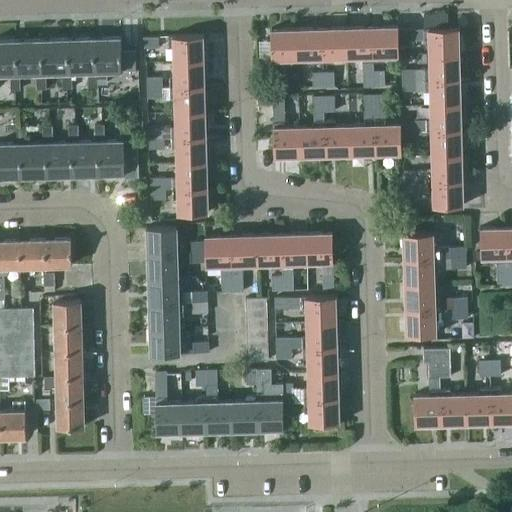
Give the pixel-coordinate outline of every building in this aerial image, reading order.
[(396,25),(371,26),(372,61),(383,60),(383,55),(397,55),(397,40),(410,39),(410,28),(396,29),(396,25)] [(332,57),(346,56),(346,26),(320,27),(321,62),(332,61),(332,57)] [(372,85),(372,69),(372,61),(371,26),(346,26),(346,56),(362,56),(362,85),(372,85)] [(281,58),(296,57),(295,27),(270,28),(271,63),(281,63),(281,58)] [(310,62),(321,62),(320,27),(295,27),(296,57),(310,57),(310,62)] [(422,28),(410,28),(410,39),(428,39),(428,53),(458,52),(457,27),(422,28)] [(171,61),(203,60),(202,35),(166,36),(167,48),(171,48),(171,61)] [(120,36),(93,37),(94,71),(88,71),(89,88),(99,87),(98,82),(105,82),(104,71),(121,70),(120,36)] [(88,71),(94,71),(93,37),(67,38),(68,72),(62,72),(62,88),(72,88),(72,72),(88,71)] [(142,37),(142,48),(157,48),(157,37),(142,37)] [(67,38),(41,39),(42,72),(36,73),(37,88),(46,88),(46,73),(62,72),(68,72),(67,38)] [(16,40),(17,73),(11,74),(11,89),(21,89),(20,73),(36,73),(42,72),(41,39),(16,40)] [(17,73),(16,40),(0,40),(0,73),(11,74),(17,73)] [(417,79),(459,77),(458,52),(428,53),(429,68),(402,69),(402,79),(417,79)] [(167,77),(168,87),(203,86),(203,60),(171,61),(172,77),(167,77)] [(384,69),(372,69),(372,85),(385,84),(384,69)] [(322,71),(312,71),(312,87),(323,86),(322,71)] [(333,71),(322,71),(323,86),(333,86),(333,71)] [(272,72),(272,88),(282,87),(282,72),(272,72)] [(145,88),(162,87),(161,77),(145,78),(145,88)] [(459,77),(417,79),(402,79),(402,90),(429,90),(429,104),(460,103),(459,77)] [(168,87),(162,87),(145,88),(146,98),(173,98),(173,112),(204,111),(203,86),(168,87)] [(374,109),(386,109),(386,94),(374,95),(374,109)] [(333,95),(323,96),(323,111),(333,111),(333,95)] [(363,95),(364,109),(374,109),(374,95),(363,95)] [(324,155),(323,120),(323,111),(323,96),(311,96),(312,125),(298,125),(299,156),(324,155)] [(272,97),(272,112),(283,112),(283,97),(272,97)] [(400,130),(461,128),(460,103),(429,104),(430,119),(399,119),(399,123),(400,130)] [(374,119),(374,109),(364,109),(364,123),(363,123),(349,124),(350,155),(375,154),(374,123),(374,119)] [(374,119),(374,123),(375,154),(400,154),(400,141),(400,130),(399,123),(387,123),(387,118),(386,109),(374,109),(374,119)] [(204,137),(204,111),(173,112),(173,127),(147,127),(147,138),(163,137),(169,137),(204,137)] [(333,120),(323,120),(324,155),(350,155),(349,124),(334,124),(333,120)] [(274,156),(299,156),(298,125),(287,125),(286,121),(273,121),(274,156)] [(103,140),(105,174),(115,173),(115,179),(138,179),(138,138),(129,138),(129,123),(127,123),(116,123),(116,140),(103,140)] [(79,174),(105,174),(103,140),(103,124),(94,124),(94,140),(78,141),(79,174)] [(53,175),(79,174),(78,141),(77,125),(75,125),(67,125),(68,141),(52,141),(53,175)] [(0,176),(27,175),(26,142),(26,126),(16,126),(16,143),(0,143),(0,176)] [(42,142),(26,142),(27,175),(53,175),(52,141),(51,126),(42,126),(42,142)] [(431,140),(431,154),(461,153),(461,128),(400,130),(400,141),(431,140)] [(163,137),(147,138),(147,148),(163,148),(163,137)] [(174,148),(175,162),(205,162),(204,137),(169,137),(170,148),(174,148)] [(404,180),(427,180),(462,179),(461,153),(431,154),(431,170),(419,170),(404,170),(404,180)] [(408,166),(427,166),(428,157),(408,156),(408,166)] [(171,187),(171,188),(205,187),(205,162),(175,162),(175,177),(148,177),(148,188),(164,188),(171,187)] [(427,180),(404,180),(405,190),(420,190),(420,191),(432,190),(432,205),(463,204),(462,179),(427,180)] [(206,213),(205,187),(171,188),(171,199),(176,199),(176,213),(206,213)] [(164,199),(164,188),(148,188),(148,199),(164,199)] [(505,224),(480,224),(480,256),(494,256),(495,269),(496,284),(507,284),(506,259),(505,224)] [(145,228),(145,253),(180,252),(180,242),(176,242),(175,227),(145,228)] [(402,232),(403,258),(465,256),(465,246),(433,247),(432,231),(402,232)] [(281,268),(282,275),(282,290),(292,290),(291,263),(307,263),(306,232),(280,233),(281,268)] [(306,232),(307,263),(320,263),(320,267),(321,267),(321,274),(332,274),(331,232),(306,232)] [(269,269),(281,268),(280,233),(255,234),(256,265),(269,264),(269,269)] [(231,292),(230,265),(230,234),(204,235),(204,240),(205,251),(205,262),(205,266),(220,265),(220,277),(220,292),(231,292)] [(230,234),(230,265),(231,292),(241,292),(241,265),(256,265),(255,234),(230,234)] [(70,238),(45,239),(46,265),(71,264),(70,238)] [(45,239),(20,240),(20,266),(46,265),(45,239)] [(20,240),(0,240),(0,273),(4,274),(4,275),(8,275),(8,266),(20,266),(20,240)] [(204,240),(189,241),(189,251),(205,251),(204,240)] [(205,251),(189,251),(189,252),(190,261),(190,262),(205,262),(205,251)] [(189,252),(180,252),(145,253),(146,278),(176,277),(176,263),(180,263),(180,262),(190,261),(189,252)] [(403,258),(403,283),(434,282),(433,268),(466,267),(465,256),(403,258)] [(43,272),(43,285),(54,284),(54,272),(43,272)] [(321,274),(322,289),(333,289),(333,274),(332,274),(321,274)] [(270,291),(282,290),(282,275),(270,275),(270,291)] [(181,302),(191,302),(206,302),(206,291),(190,292),(177,292),(176,277),(146,278),(147,303),(181,302)] [(439,297),(434,297),(434,282),(403,283),(404,309),(440,308),(439,297)] [(305,307),(305,322),(335,321),(335,295),(274,297),(274,308),(305,307)] [(466,296),(451,297),(451,307),(467,307),(466,296)] [(244,298),(244,307),(266,306),(266,297),(244,298)] [(53,301),(54,326),(81,325),(80,300),(53,301)] [(147,303),(147,329),(178,328),(178,314),(182,313),(181,302),(147,303)] [(206,302),(191,302),(191,313),(207,312),(206,302)] [(266,317),(266,306),(244,307),(245,317),(266,317)] [(467,307),(451,307),(452,318),(467,318),(467,307)] [(0,309),(0,320),(32,319),(32,308),(0,309)] [(440,308),(404,309),(405,334),(435,333),(435,318),(440,318),(440,308)] [(245,317),(245,328),(266,327),(266,317),(245,317)] [(0,320),(0,331),(33,331),(32,319),(0,320)] [(301,347),(336,346),(335,321),(305,322),(305,337),(274,337),(275,348),(290,348),(290,347),(301,347)] [(54,326),(54,351),(81,350),(81,325),(54,326)] [(245,328),(245,339),(266,338),(266,327),(245,328)] [(178,328),(147,329),(148,354),(208,352),(207,342),(179,342),(178,328)] [(0,331),(0,342),(33,341),(33,331),(0,331)] [(245,339),(245,350),(267,349),(266,338),(245,339)] [(0,342),(0,352),(33,352),(33,341),(0,342)] [(306,359),(306,373),(337,372),(336,346),(301,347),(302,359),(306,359)] [(290,358),(290,348),(275,348),(275,358),(290,358)] [(438,377),(437,348),(423,348),(423,362),(427,362),(428,393),(413,393),(414,423),(440,423),(439,393),(438,377)] [(449,348),(437,348),(438,377),(449,376),(449,348)] [(245,350),(246,360),(267,360),(267,349),(245,350)] [(54,351),(55,376),(82,375),(81,350),(54,351)] [(0,352),(0,364),(34,363),(33,352),(0,352)] [(479,375),(489,375),(489,360),(479,360),(479,375)] [(499,360),(489,360),(489,375),(500,375),(499,360)] [(0,364),(0,376),(8,376),(34,375),(34,363),(0,364)] [(245,384),(255,384),(255,368),(245,368),(245,384)] [(255,368),(255,384),(256,394),(256,429),(282,428),(282,414),(283,413),(283,398),(282,398),(282,383),(271,383),(271,368),(255,368)] [(195,386),(204,386),(204,369),(194,370),(195,386)] [(215,369),(204,369),(204,386),(205,396),(206,431),(231,430),(230,399),(217,400),(216,395),(215,369)] [(180,431),(179,401),(165,401),(165,371),(154,371),(154,396),(143,396),(143,414),(154,413),(155,432),(180,431)] [(307,387),(292,387),(292,398),(338,397),(337,372),(306,373),(307,387)] [(56,386),(56,401),(83,400),(82,375),(55,376),(44,376),(44,386),(56,386)] [(0,386),(0,390),(8,389),(8,376),(0,376),(0,386)] [(292,408),(292,398),(292,387),(292,383),(282,383),(282,398),(283,398),(283,413),(292,413),(292,408)] [(478,391),(464,392),(465,422),(491,421),(490,387),(478,387),(478,391)] [(500,387),(490,387),(491,421),(511,420),(511,390),(500,391),(500,387)] [(440,423),(465,422),(464,392),(439,393),(440,423)] [(231,430),(256,429),(256,394),(245,395),(245,399),(230,399),(231,430)] [(194,400),(179,401),(180,431),(206,431),(205,396),(194,396),(194,400)] [(338,423),(338,397),(292,398),(292,408),(307,408),(308,423),(338,423)] [(36,399),(36,409),(48,409),(48,399),(36,399)] [(84,425),(83,400),(56,401),(57,426),(84,425)] [(12,409),(0,409),(0,436),(25,436),(24,402),(12,402),(12,409)]
